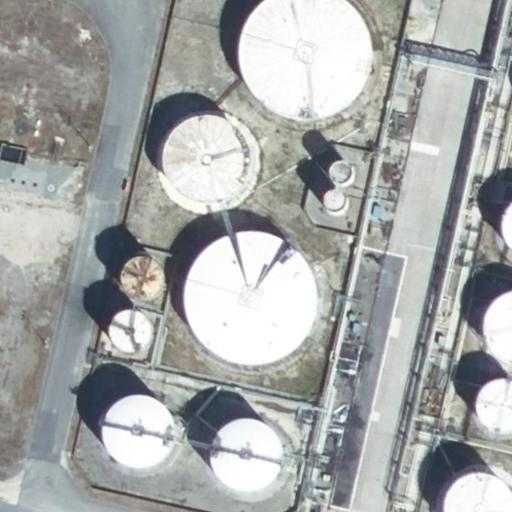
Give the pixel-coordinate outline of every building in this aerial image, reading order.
[(380,51),(380,42),(378,34),(376,27),(372,19),(368,12),(363,6),(357,0),(356,0),(273,0),(268,5),(262,12),(258,18),(254,26),(252,34),(250,41),(250,50),(250,58),(252,66),(254,74),(258,81),(262,88),(267,94),(273,100),(279,105),(287,109),(294,112),(302,114),(310,115),(318,115),(327,114),(334,112),(342,109),(349,106),(356,101),(362,95),(367,89),(372,82),(375,75),(378,67),(379,59),(380,51)] [(259,162),(259,156),(259,151),(258,146),(257,141),(254,136),(251,131),(248,127),(244,124),(240,121),(235,118),(230,116),(225,114),(220,114),(215,114),(210,114),(204,116),(199,117),(194,120),(190,123),(186,127),(183,131),(180,135),(178,140),(176,145),(175,150),(175,156),(175,161),(176,166),(177,171),(180,176),(182,181),(186,185),(190,188),(194,192),(199,194),(203,196),(209,198),(214,198),(219,198),(224,198),(230,196),(235,195),(240,192),(244,189),(248,185),(251,181),(254,177),(256,172),(258,167),(259,162)] [(329,175),(329,178),(331,182),(334,184),(337,186),(340,186),(344,186),(347,184),(349,181),(350,178),(351,174),(350,171),(348,168),(345,166),(342,165),(338,165),(334,166),(332,168),(330,171),(329,175)] [(323,204),(323,208),(325,211),(328,213),(331,215),(334,215),(338,215),(341,213),(343,210),(345,207),(345,204),(344,200),(342,197),(339,195),(336,194),(332,194),(329,195),(326,197),(324,200),(323,204)] [(325,297),(324,288),(323,280),(320,273),(317,265),(312,258),(307,252),(302,246),(295,241),(288,237),(280,234),(272,232),(264,231),(256,231),(248,232),(240,234),(232,237),(225,241),(218,246),(212,251),(207,257),(203,264),(199,272),(197,279),(195,288),(194,295),(195,304),(196,312),(199,320),(202,327),(207,334),(212,340),(217,346),(224,351),(231,355),(239,358),(247,360),(255,361),(263,361),(271,360),(279,358),(287,355),(294,351),(301,347),(306,341),(312,335),(316,328),(320,320),(322,313),(324,304),(325,297)] [(118,273),(117,280),(119,286),(122,292),(128,296),(134,299),(140,299),(147,297),(152,293),(156,288),(158,281),(158,274),(155,268),(151,263),(145,260),(139,258),(132,259),(126,262),(121,267),(118,273)] [(511,292),(510,293),(507,296),(504,299),(500,302),(498,306),(496,309),(495,314),(494,318),(494,322),(494,327),(495,331),(496,335),(498,339),(500,342),(503,346),(506,349),(510,351),(511,352),(511,292)] [(109,329),(108,336),(110,343),(113,349),(118,353),(125,355),(131,355),(138,353),(143,349),(147,344),(149,338),(149,331),(146,325),(142,320),(136,316),(130,315),(123,315),(117,318),(112,323),(109,329)] [(511,375),(509,376),(506,376),(503,377),(500,378),(497,380),(495,382),(493,383),(491,386),(489,389),(487,391),(486,395),(486,397),(486,401),(486,404),(486,407),(487,410),(489,413),(490,415),(492,418),(495,420),(497,422),(500,423),(503,425),(506,425),(509,426),(511,425),(511,375)] [(182,432),(182,428),(182,423),(181,419),(180,415),(178,411),(176,407),(173,404),(170,401),(167,398),(163,396),(159,394),(155,393),(151,393),(146,393),(142,393),(137,394),(133,396),(130,398),(126,400),(123,404),(120,407),(118,410),(116,414),(115,419),(114,423),(113,427),(114,431),(115,436),(116,440),(118,444),(120,447),(123,451),(126,454),(129,456),(133,458),(137,460),(141,461),(146,462),(150,462),(154,461),(158,460),(162,459),(166,457),(170,454),(173,451),(176,448),(178,444),(180,440),(181,436),(182,432)] [(290,455),(290,451),(290,447),(289,442),(288,438),(286,434),(284,431),(281,427),(278,424),(275,422),(271,420),(267,418),(263,417),(259,416),(254,416),(250,417),(246,418),(242,419),(238,421),(234,424),(231,427),(228,430),(226,433),(224,437),(223,442),(222,446),(221,451),(222,455),(222,459),(224,463),(226,467),(228,471),(231,474),(234,477),(237,480),(241,482),(245,483),(249,484),(254,485),(258,485),(262,485),(266,484),(270,482),(274,480),(278,477),(281,474),(284,471),(286,467),(288,464),(289,460),(290,455)] [(511,511),(511,484),(510,482),(507,480),(505,478),(501,476),(498,474),(494,473),(491,473),(487,473),(483,473),(479,474),(476,476),(472,478),(470,479),(467,482),(464,485),(462,488),(461,491),(460,495),(459,498),(459,502),(459,506),(460,510),(460,511),(511,511)]
